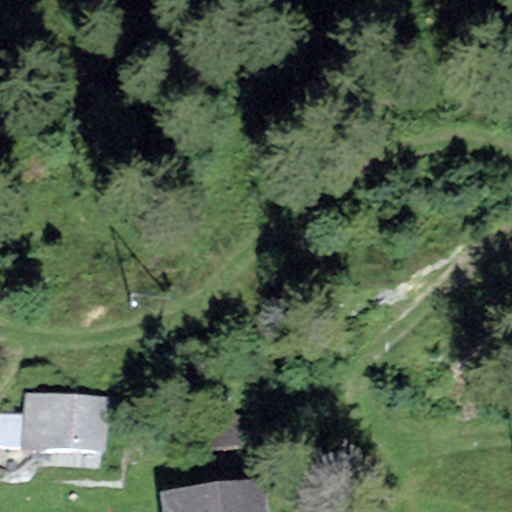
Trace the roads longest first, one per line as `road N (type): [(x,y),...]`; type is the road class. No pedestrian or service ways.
road 1 (track): [(511,193),(420,178),(289,239),(164,321),(95,336),(0,328)]
road 2 (track): [(511,440),(384,424),(374,384),(431,291),(511,256)]
